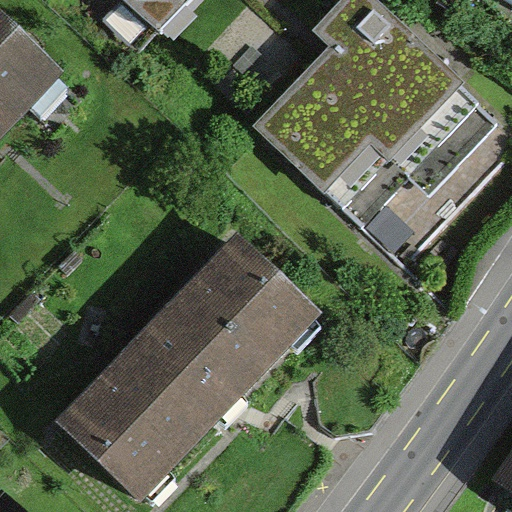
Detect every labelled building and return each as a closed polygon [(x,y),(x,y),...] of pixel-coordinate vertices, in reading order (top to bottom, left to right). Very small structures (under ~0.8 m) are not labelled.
[(120,0),(159,37),(194,0),(120,0)] [(261,134),(400,267),(511,150),(511,145),(360,0),(359,0),(322,39),(338,54),(261,134)] [(511,0),(493,0),(511,12),(511,0)] [(0,152),(61,90),(0,30),(0,152)] [(66,435),(142,508),(316,329),(240,256),(66,435)]
